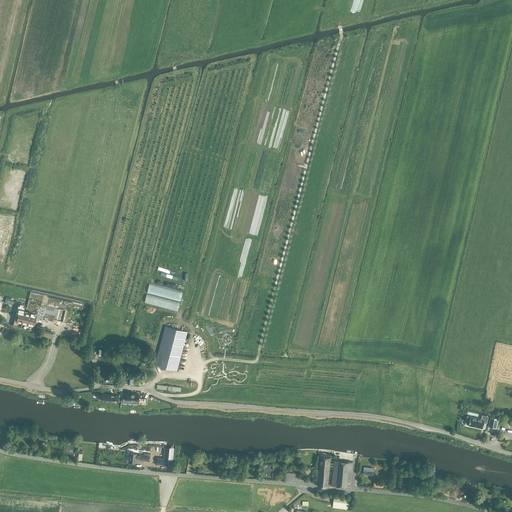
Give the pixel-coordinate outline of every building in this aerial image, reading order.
[(145,302),(178,310),(180,301),(147,293),(145,302)] [(18,306),(14,325),(21,326),(24,312),(23,312),(24,308),(25,304),(19,303),(19,306),(18,306)] [(24,312),(21,326),(34,329),(38,314),(25,311),(24,312)] [(155,364),(177,370),(187,331),(166,326),(155,364)] [(214,336),(217,334),(218,336),(222,335),(219,328),(212,330),(214,336)] [(82,330),(73,329),(71,338),(81,340),(82,330)] [(41,337),(52,339),(54,333),(42,331),(41,337)] [(123,359),(149,362),(150,356),(124,353),(123,359)] [(102,394),(102,401),(116,402),(119,402),(119,395),(116,395),(102,394)] [(123,394),(123,403),(125,403),(127,403),(128,403),(131,403),(131,401),(134,401),(137,401),(138,402),(139,395),(135,394),(132,394),(128,394),(127,395),(125,395),(124,394),(123,394)] [(468,425),(482,428),(483,428),(484,422),(487,423),(488,416),(482,415),(481,419),(470,416),(468,425)] [(488,426),(496,428),(498,418),(490,416),(488,426)] [(126,453),(125,460),(129,461),(129,462),(137,463),(137,459),(141,459),(141,462),(145,462),(145,460),(150,460),(150,454),(151,450),(138,449),(138,448),(130,447),(129,453),(126,453)] [(158,457),(158,463),(161,463),(172,464),(173,453),(165,453),(165,458),(162,458),(158,457)] [(332,485),(351,487),(353,462),(334,461),(334,463),(330,463),(330,457),(320,456),(318,486),(328,486),(330,466),(334,466),(332,485)] [(373,475),(374,468),(364,467),(363,473),(373,475)] [(334,497),(333,507),(341,508),(349,509),(349,507),(350,498),(334,497)]
